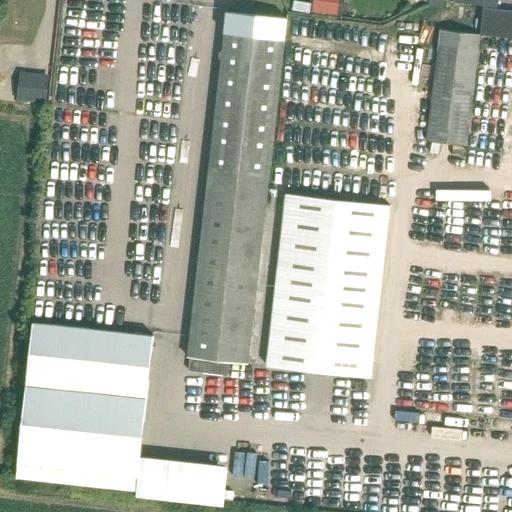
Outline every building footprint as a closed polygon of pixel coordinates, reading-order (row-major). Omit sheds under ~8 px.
[(315,0),(313,12),(337,15),(339,0),(315,0)] [(511,12),(497,11),(498,0),(455,0),(455,4),(485,7),(481,37),(511,40),(511,12)] [(310,4),(292,1),(291,11),(308,14),(310,4)] [(249,360),(251,339),(265,217),(288,15),(227,8),(189,353),(249,360)] [(366,44),(386,41),(384,29),(364,33),(366,44)] [(39,31),(9,34),(10,51),(41,48),(39,31)] [(428,141),(469,146),(481,37),(441,32),(428,141)] [(47,104),(50,75),(21,72),(18,101),(47,104)] [(191,102),(189,125),(198,126),(201,103),(191,102)] [(294,151),(293,161),(310,163),(311,154),(294,151)] [(369,377),(389,205),(285,193),(265,364),(369,377)] [(137,475),(139,456),(152,335),(33,322),(16,479),(135,492),(137,475)] [(192,355),(190,373),(231,377),(233,359),(192,355)] [(274,485),(275,475),(250,472),(249,482),(274,485)] [(249,483),(248,493),(265,494),(266,485),(249,483)] [(425,511),(431,511),(444,511),(445,504),(425,502),(425,511)]
